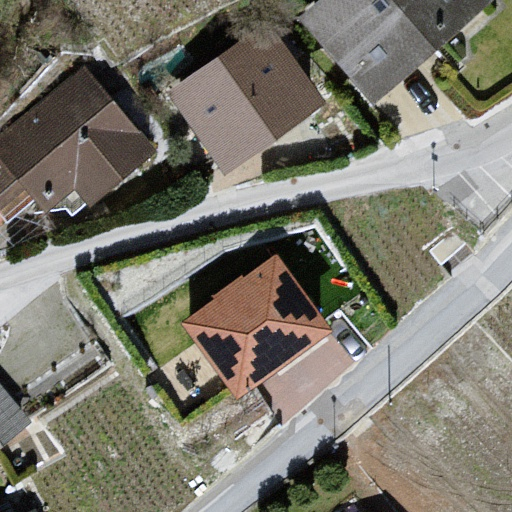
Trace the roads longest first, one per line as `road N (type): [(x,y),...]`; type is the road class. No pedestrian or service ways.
road 1 (residential): [(511,125),(459,152),(95,261),(0,299)]
road 2 (unclassified): [(215,511),(444,338),(511,256)]
